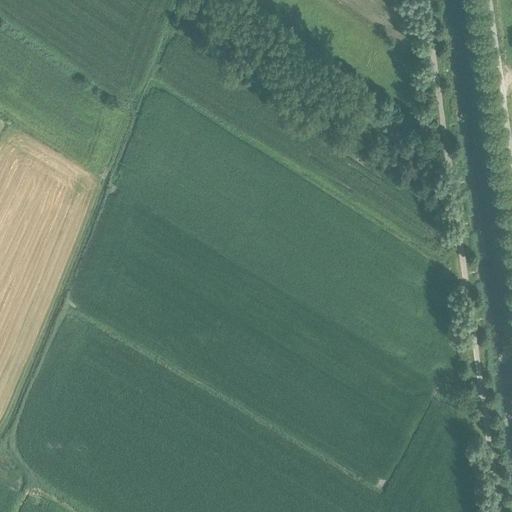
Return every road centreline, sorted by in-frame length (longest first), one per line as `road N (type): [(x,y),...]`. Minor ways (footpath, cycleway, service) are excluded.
road 1 (unclassified): [(425,0),(498,511)]
road 2 (tertiary): [(485,0),(511,188)]
